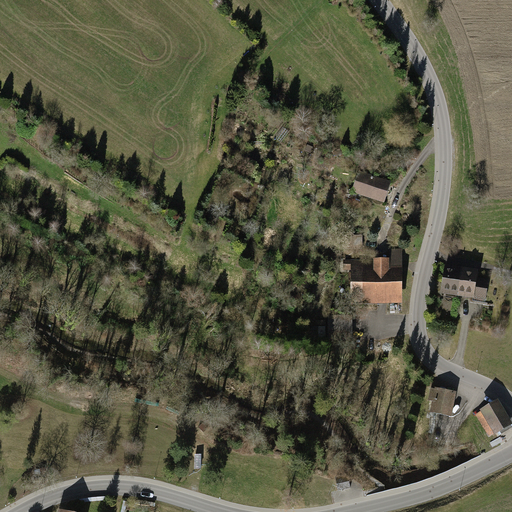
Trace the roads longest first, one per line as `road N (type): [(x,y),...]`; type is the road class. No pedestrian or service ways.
road 1 (unclassified): [(511,400),(439,363),(420,333),(447,158),(445,117),(407,34),(378,0)]
road 2 (track): [(0,371),(44,394),(189,432),(197,452),(191,502)]
road 3 (tertiary): [(21,511),(93,487),(132,487),(222,511)]
road 4 (tertiary): [(353,511),(429,492),(511,454)]
road 5 (track): [(321,0),(232,88),(223,114)]
